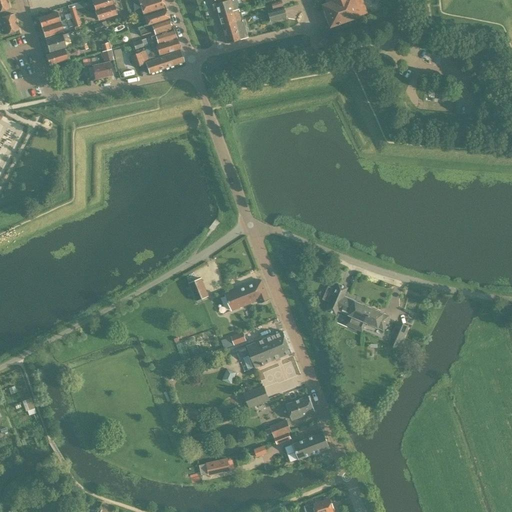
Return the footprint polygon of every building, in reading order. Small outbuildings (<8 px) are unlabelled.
[(6,0),(0,0),(0,11),(10,9),(6,0)] [(94,11),(113,5),(111,0),(94,0),(91,1),(94,11)] [(138,0),(144,17),(166,9),(162,0),(138,0)] [(236,0),(227,0),(215,4),(218,15),(233,11),(239,9),(238,5),(236,0)] [(376,0),(325,0),(326,3),(321,5),(329,27),(380,9),(376,0)] [(273,9),(282,6),(280,1),(271,4),(273,9)] [(116,14),(113,5),(94,11),(97,20),(116,14)] [(270,22),(285,17),(283,8),(267,13),(270,22)] [(166,9),(144,17),(147,25),(169,18),(166,9)] [(233,11),(218,15),(221,26),(240,20),(242,20),(239,9),(233,11)] [(41,28),(60,22),(57,12),(38,18),(41,28)] [(0,20),(5,35),(19,30),(13,14),(0,18),(0,20)] [(173,29),(169,18),(147,25),(138,28),(141,36),(154,32),(155,35),(173,29)] [(240,20),(221,26),(226,44),(247,38),(242,20),(240,20)] [(63,31),(60,22),(41,28),(44,37),(63,31)] [(95,32),(103,29),(101,23),(93,26),(95,32)] [(176,38),(173,29),(155,35),(153,36),(153,38),(156,38),(158,44),(176,38)] [(45,53),(66,47),(62,34),(45,39),(47,47),(43,48),(45,53)] [(180,48),(176,38),(158,44),(156,45),(159,55),(164,53),(180,48)] [(141,41),(133,43),(135,49),(143,47),(141,41)] [(100,45),(103,52),(110,49),(108,43),(100,45)] [(48,65),(67,59),(64,49),(45,55),(48,65)] [(104,62),(113,60),(111,49),(110,49),(103,52),(102,52),(104,62)] [(144,49),(130,55),(134,67),(144,63),(145,63),(149,61),(144,49)] [(149,73),(184,62),(181,51),(149,61),(145,63),(149,73)] [(103,77),(111,75),(109,63),(98,65),(97,57),(91,59),(95,80),(104,78),(103,77)] [(450,101),(451,92),(443,91),(442,100),(450,101)] [(323,274),(325,268),(317,265),(314,271),(323,274)] [(197,301),(209,296),(202,278),(190,283),(197,301)] [(262,303),(270,300),(270,299),(270,300),(262,280),(226,295),(233,311),(260,299),(262,303),(261,303),(262,303)] [(347,325),(362,331),(372,308),(344,296),(348,288),(339,284),(328,310),(336,314),(338,310),(351,315),(347,325)] [(372,308),(367,322),(383,330),(390,316),(372,308)] [(397,322),(391,336),(402,341),(409,327),(397,322)] [(292,353),(293,353),(284,331),(247,346),(256,368),(292,353)] [(235,345),(246,341),(243,333),(232,337),(235,345)] [(250,408),(269,400),(264,386),(244,394),(250,408)] [(316,411),(310,396),(287,405),(293,420),(316,411)] [(30,398),(24,400),(25,403),(28,411),(34,409),(34,408),(30,398)] [(287,420),(270,426),(274,437),(291,432),(287,420)] [(321,451),(330,448),(324,433),(294,444),(300,459),(314,454),(316,455),(320,453),(321,451)] [(254,449),(255,453),(257,456),(257,457),(267,453),(264,445),(254,449)] [(209,474),(230,470),(228,460),(207,464),(209,474)] [(314,503),(305,506),(306,511),(333,511),(334,511),(335,510),(334,507),(332,506),(330,499),(314,503)]
